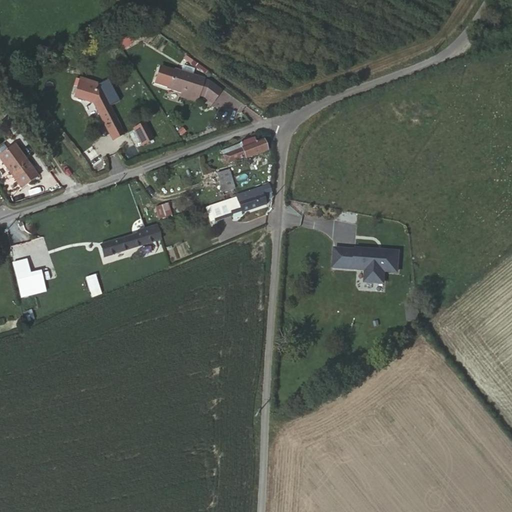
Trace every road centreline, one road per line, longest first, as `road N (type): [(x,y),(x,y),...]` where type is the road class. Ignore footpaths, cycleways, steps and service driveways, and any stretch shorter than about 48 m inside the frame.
road 1 (unclassified): [(286,121),(257,511)]
road 2 (residential): [(286,121),(257,124),(0,217)]
road 3 (unclassified): [(490,0),(463,39),(286,121)]
